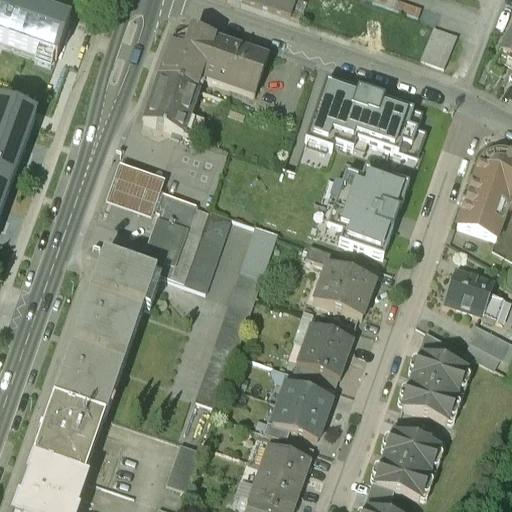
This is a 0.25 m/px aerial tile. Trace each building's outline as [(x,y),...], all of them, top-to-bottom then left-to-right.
[(296,3),(286,0),(245,0),(244,4),(290,20),(296,3)] [(70,29),(0,4),(0,44),(58,65),(70,29)] [(456,41),(433,33),(420,63),(442,72),(456,41)] [(511,34),(498,59),(508,65),(505,69),(506,69),(511,72),(511,34)] [(267,64),(191,37),(185,52),(170,47),(158,82),(191,93),(195,82),(254,102),(267,64)] [(498,59),(490,73),(500,79),(506,69),(505,69),(508,65),(498,59)] [(158,82),(142,127),(196,146),(204,122),(191,117),(199,96),(191,93),(158,82)] [(422,121),(325,87),(304,147),(331,156),(333,149),(351,156),(355,146),(407,164),(410,154),(419,157),(425,139),(416,136),(422,121)] [(34,123),(0,111),(0,189),(9,193),(34,123)] [(482,164),(477,172),(456,232),(494,246),(495,246),(506,213),(511,214),(511,163),(506,160),(498,158),(489,159),(482,164)] [(118,172),(105,210),(126,218),(149,226),(163,187),(138,179),(118,172)] [(337,248),(382,264),(408,190),(363,175),(357,192),(342,186),(326,233),(341,238),(337,248)] [(0,218),(9,193),(0,189),(0,218)] [(196,212),(164,200),(157,218),(162,220),(159,227),(158,227),(141,274),(156,280),(169,285),(196,212)] [(209,215),(183,290),(205,298),(231,223),(209,215)] [(255,232),(195,406),(216,413),(277,240),(255,232)] [(354,267),(308,251),(304,264),(330,273),(330,272),(350,279),(354,267)] [(102,260),(52,405),(99,422),(136,314),(143,316),(156,280),(141,274),(102,260)] [(350,279),(330,272),(330,273),(317,309),(360,325),(367,307),(364,307),(372,286),(350,279)] [(493,291),(454,277),(442,312),(494,330),(501,309),(488,305),(493,291)] [(354,335),(332,327),(328,339),(350,346),(354,335)] [(328,339),(309,332),(302,351),(344,365),(351,347),(328,339)] [(469,349),(461,362),(490,379),(498,367),(511,375),(511,372),(511,354),(471,332),(465,347),(469,349)] [(445,351),(424,339),(417,362),(418,362),(419,361),(439,368),(445,351)] [(344,365),(302,351),(296,370),(337,384),(344,365)] [(418,362),(400,414),(446,430),(464,377),(439,368),(419,361),(418,362)] [(337,384),(296,370),(292,381),(306,386),(334,396),(337,384)] [(292,381),(283,378),(279,390),(284,392),(284,391),(302,397),(306,386),(292,381)] [(302,397),(284,391),(284,392),(277,410),(323,426),(329,407),(302,397)] [(99,422),(52,405),(41,437),(39,436),(37,441),(39,442),(31,466),(38,468),(78,482),(99,422)] [(323,426),(277,410),(271,428),(271,429),(289,435),(316,445),(323,426)] [(289,435),(271,429),(271,428),(266,426),(262,438),(271,441),(285,446),(289,435)] [(415,434),(394,427),(389,439),(391,440),(392,439),(411,446),(415,434)] [(411,446),(392,439),(391,440),(384,462),(385,462),(383,470),(381,469),(373,491),(373,492),(393,499),(418,507),(437,455),(411,446)] [(285,446),(271,441),(267,453),(308,467),(312,456),(285,446)] [(308,467),(267,453),(260,472),(301,487),(308,467)] [(78,482),(38,468),(32,486),(29,485),(21,508),(17,507),(15,511),(76,511),(86,485),(78,482)] [(301,487),(260,472),(253,491),(295,506),(301,487)] [(388,511),(393,499),(373,492),(373,491),(372,490),(363,511),(388,511)] [(292,511),(295,506),(253,491),(246,510),(250,511),(292,511)]
